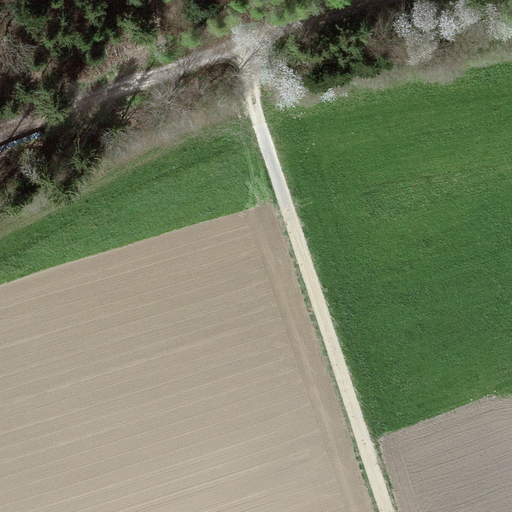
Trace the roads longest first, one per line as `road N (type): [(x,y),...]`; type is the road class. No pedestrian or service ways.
road 1 (track): [(385,511),(264,154),(250,75),(259,34)]
road 2 (track): [(0,127),(259,34),(381,0)]
